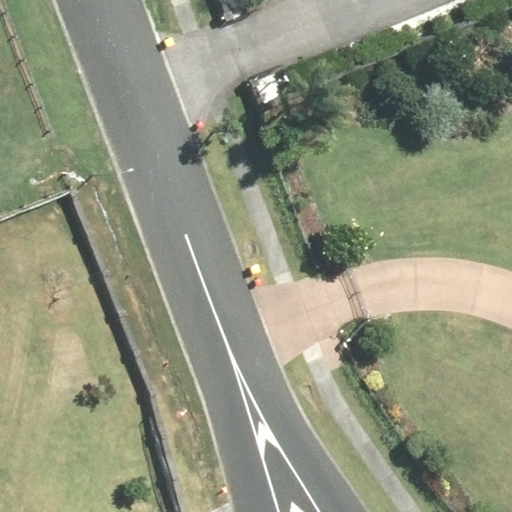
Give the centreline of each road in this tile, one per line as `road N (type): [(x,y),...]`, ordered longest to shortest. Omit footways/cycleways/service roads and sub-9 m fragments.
road 1 (residential): [(99,0),(221,350)]
road 2 (residential): [(221,350),(362,511)]
road 3 (residential): [(244,511),(221,350)]
